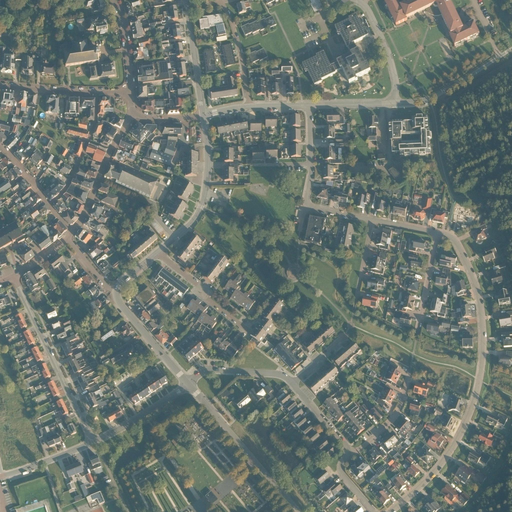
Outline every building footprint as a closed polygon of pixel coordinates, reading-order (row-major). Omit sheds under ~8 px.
[(95,7),(96,12),(104,10),(105,8),(104,5),(102,5),(100,0),(95,0),(94,0),(91,0),(85,2),(87,7),(93,5),(93,8),(95,7)] [(406,19),(400,6),(397,0),(385,0),(384,1),(396,26),(407,20),(406,19)] [(450,35),(463,28),(455,13),(449,0),(413,0),(400,6),(406,19),(426,10),(427,12),(430,14),(432,16),(435,16),(438,16),(441,15),(450,35)] [(311,5),(309,5),(313,13),(322,9),(318,1),(311,5)] [(250,8),(248,2),(243,3),(243,4),(236,6),(238,14),(246,12),(245,9),(250,8)] [(133,15),(130,5),(123,7),(126,17),(133,15)] [(164,16),(168,15),(177,13),(176,7),(169,8),(169,11),(167,11),(167,13),(163,13),(164,16)] [(217,37),(225,35),(223,25),(220,15),(202,18),(203,20),(198,21),(200,30),(209,29),(208,25),(215,24),(217,37)] [(364,31),(356,16),(350,19),(351,20),(335,28),(338,34),(340,33),(347,49),(348,49),(351,55),(337,62),(337,63),(331,67),(324,52),(317,55),(318,57),(302,64),(305,71),(307,70),(315,86),(321,83),(320,81),(336,73),(335,72),(342,69),(349,84),(355,81),(355,79),(371,71),(368,65),(366,66),(358,50),(357,51),(354,44),(369,37),(366,31),(364,31)] [(268,28),(267,28),(268,29),(276,25),(272,17),(264,20),(268,28)] [(98,20),(95,20),(94,19),(87,20),(87,21),(86,21),(87,31),(89,30),(89,31),(95,30),(96,33),(100,32),(100,34),(105,34),(104,31),(107,31),(106,25),(107,25),(106,20),(98,22),(98,20)] [(268,28),(264,20),(264,19),(256,22),(260,30),(259,30),(260,31),(267,28),(268,28)] [(260,30),(256,22),(256,21),(248,25),(252,32),(251,33),(251,34),(259,30),(260,30)] [(138,22),(137,22),(129,23),(128,24),(129,27),(130,28),(131,28),(132,31),(142,29),(149,28),(148,24),(144,25),(144,24),(140,25),(139,22),(138,22)] [(470,25),(463,28),(450,35),(449,35),(455,46),(479,34),(475,25),(474,22),(469,24),(470,25)] [(252,32),(248,25),(248,24),(240,27),(243,35),(244,36),(251,33),(252,32)] [(166,34),(170,33),(179,32),(178,26),(172,27),(172,29),(168,30),(168,31),(166,32),(166,34)] [(142,29),(132,31),(132,35),(131,36),(131,39),(133,40),(140,38),(142,37),(142,34),(143,34),(142,29)] [(139,49),(133,49),(135,61),(144,59),(149,59),(147,50),(143,50),(142,49),(151,47),(149,38),(137,41),(139,49)] [(66,52),(63,53),(65,67),(92,63),(92,64),(88,65),(88,68),(90,80),(97,79),(97,78),(100,78),(115,76),(113,63),(99,65),(98,62),(99,62),(98,58),(100,57),(99,52),(97,53),(96,48),(87,49),(86,46),(89,46),(89,43),(86,43),(72,45),(69,45),(69,48),(67,49),(67,52),(66,52)] [(169,53),(175,52),(182,51),(181,45),(172,46),(172,50),(169,51),(169,53)] [(223,54),(232,52),(231,45),(221,47),(223,54)] [(259,60),(258,61),(259,62),(267,58),(263,49),(255,53),(259,60)] [(9,53),(9,55),(5,55),(5,50),(0,50),(0,56),(0,57),(0,60),(2,60),(2,65),(1,64),(1,73),(6,73),(12,74),(12,69),(14,69),(14,66),(13,66),(13,60),(14,59),(14,57),(13,55),(13,53),(9,53)] [(45,75),(54,76),(54,69),(53,69),(53,66),(46,65),(46,61),(41,61),(40,61),(41,52),(35,51),(35,63),(41,64),(40,70),(41,70),(41,75),(42,76),(44,76),(45,75)] [(204,60),(214,59),(213,52),(203,53),(204,60)] [(224,60),(234,58),(232,52),(223,54),(224,60)] [(259,60),(255,53),(255,52),(247,55),(251,63),(250,63),(251,64),(258,61),(259,60)] [(23,59),(22,68),(21,68),(21,75),(33,75),(33,69),(32,69),(32,63),(35,63),(35,57),(31,57),(31,59),(23,59)] [(234,58),(224,60),(226,67),(235,65),(234,58)] [(205,67),(215,65),(214,59),(204,60),(205,67)] [(173,80),(171,72),(168,73),(167,62),(137,66),(138,77),(137,77),(138,84),(173,80)] [(176,72),(178,71),(185,70),(184,64),(177,65),(177,68),(171,69),(171,72),(176,72)] [(215,65),(205,67),(206,73),(216,72),(215,65)] [(271,70),(271,76),(275,75),(275,80),(280,80),(279,75),(279,70),(271,70)] [(264,83),(263,76),(257,77),(257,83),(256,83),(257,95),(264,95),(264,87),(265,87),(265,83),(264,83)] [(211,100),(238,96),(236,86),(235,86),(234,78),(226,79),(228,87),(212,89),(212,91),(209,91),(211,100)] [(188,95),(187,87),(185,87),(185,84),(169,86),(170,92),(177,91),(178,96),(188,95)] [(138,98),(138,99),(148,99),(148,96),(153,94),(154,88),(146,89),(146,87),(138,88),(136,88),(137,98),(138,98)] [(3,92),(0,109),(6,109),(6,106),(13,107),(14,100),(13,100),(13,93),(3,92)] [(26,102),(27,95),(20,94),(19,100),(19,104),(22,105),(21,108),(25,108),(26,102)] [(35,106),(37,96),(27,95),(26,102),(28,102),(28,105),(26,105),(26,111),(29,111),(30,105),(35,106)] [(46,113),(58,115),(59,108),(58,108),(59,99),(47,97),(46,105),(47,105),(46,113)] [(79,104),(79,99),(68,99),(68,105),(65,105),(65,115),(65,119),(78,120),(79,111),(79,109),(79,104)] [(98,118),(104,118),(104,108),(105,108),(105,109),(110,109),(110,100),(99,100),(99,107),(98,107),(98,118)] [(155,104),(155,109),(164,109),(163,100),(148,100),(148,101),(142,101),(141,110),(142,111),(143,112),(154,112),(154,104),(155,104)] [(167,105),(167,107),(167,115),(179,115),(179,109),(179,107),(182,107),(181,100),(169,101),(169,105),(167,105)] [(339,122),(339,125),(344,125),(344,119),(340,119),(340,114),(328,115),(328,122),(339,122)] [(376,117),(369,117),(369,119),(369,128),(372,128),(372,135),(370,135),(370,139),(377,139),(377,128),(377,126),(379,126),(379,121),(377,121),(376,119),(376,117)] [(118,119),(117,120),(114,118),(113,120),(112,119),(110,119),(108,123),(114,126),(115,125),(120,128),(123,122),(118,119)] [(428,129),(427,119),(427,118),(422,118),(422,119),(418,119),(417,119),(417,118),(412,118),(412,120),(412,121),(407,122),(407,123),(405,123),(405,122),(400,122),(400,123),(395,124),(394,124),(394,122),(389,122),(390,135),(390,136),(390,141),(392,141),(392,143),(392,154),(400,153),(400,155),(430,154),(429,131),(429,129),(428,129)] [(249,138),(247,129),(246,119),(240,120),(242,130),(243,135),(245,135),(246,139),(249,138)] [(237,136),(236,131),(234,122),(228,123),(230,133),(234,132),(235,133),(234,133),(234,137),(237,136)] [(103,126),(98,124),(97,125),(93,135),(93,136),(93,137),(93,138),(98,140),(103,126)] [(140,144),(145,139),(150,143),(155,137),(152,134),(156,130),(157,126),(146,126),(146,125),(143,128),(139,124),(138,124),(137,124),(132,130),(131,130),(129,132),(130,133),(132,136),(132,137),(140,144)] [(225,139),(224,134),(222,124),(216,125),(218,135),(223,134),(224,137),(222,137),(223,139),(225,139)] [(167,146),(164,154),(173,158),(173,157),(173,158),(176,150),(174,149),(176,142),(177,142),(177,135),(181,135),(181,125),(173,125),(173,126),(162,126),(162,134),(168,134),(167,146)] [(106,126),(104,130),(108,132),(106,136),(113,140),(115,137),(114,136),(115,135),(116,135),(117,132),(114,130),(113,130),(113,129),(114,128),(106,126)] [(79,137),(81,131),(68,127),(68,129),(67,130),(65,130),(65,132),(67,132),(67,134),(79,137)] [(81,131),(79,137),(87,139),(88,132),(81,131)] [(100,145),(108,147),(109,145),(110,144),(112,142),(111,141),(106,139),(106,138),(104,137),(104,136),(102,135),(99,140),(102,141),(101,143),(100,145)] [(19,140),(15,137),(14,138),(13,137),(7,143),(8,143),(6,145),(7,146),(6,147),(9,150),(12,147),(13,147),(16,144),(19,140)] [(45,138),(43,144),(45,145),(44,148),(49,150),(52,143),(47,141),(48,140),(45,138)] [(128,141),(121,139),(118,146),(125,149),(125,150),(127,151),(128,151),(130,152),(129,154),(134,155),(138,146),(133,144),(130,142),(131,142),(128,141)] [(75,151),(73,155),(79,158),(85,143),(79,141),(77,145),(75,145),(73,150),(75,151)] [(88,147),(96,150),(106,154),(108,149),(99,145),(98,146),(90,143),(88,147)] [(160,145),(154,143),(149,158),(169,166),(173,158),(164,154),(157,152),(160,145)] [(25,159),(26,160),(29,158),(25,154),(26,153),(27,154),(31,150),(30,149),(28,147),(24,151),(21,148),(14,155),(21,163),(25,159)] [(106,154),(96,150),(88,147),(86,153),(94,156),(93,160),(101,163),(106,154)] [(233,175),(238,175),(238,156),(240,156),(240,152),(238,152),(238,147),(232,147),(232,150),(223,149),(223,162),(230,162),(230,168),(223,168),(223,181),(232,181),(232,184),(237,184),(237,179),(233,179),(233,175)] [(35,155),(29,160),(37,167),(42,161),(40,158),(39,159),(36,156),(39,153),(37,150),(36,151),(33,154),(35,155)] [(111,158),(122,163),(125,156),(114,151),(111,158)] [(195,154),(195,153),(183,154),(182,154),(182,163),(177,162),(176,166),(182,166),(182,168),(187,168),(187,175),(185,175),(185,177),(186,177),(186,178),(191,178),(191,177),(196,177),(196,174),(198,174),(198,169),(196,169),(196,162),(198,162),(198,154),(195,154)] [(44,163),(49,166),(53,158),(49,155),(44,163)] [(338,160),(338,155),(325,155),(326,161),(333,161),(333,165),(341,165),(341,160),(338,160)] [(5,157),(0,161),(0,173),(0,174),(11,163),(5,157)] [(90,168),(98,171),(100,165),(92,162),(93,161),(87,159),(86,162),(91,164),(90,168)] [(63,162),(62,163),(59,161),(56,165),(62,169),(60,172),(66,175),(67,174),(68,175),(71,170),(70,169),(70,168),(65,165),(65,164),(63,162)] [(398,170),(401,168),(401,162),(392,162),(393,168),(388,171),(398,185),(405,180),(398,170)] [(121,169),(116,180),(115,183),(149,198),(157,181),(119,163),(117,167),(119,168),(121,169)] [(121,169),(119,168),(118,169),(115,168),(115,167),(109,164),(103,177),(110,180),(111,178),(116,180),(121,169)] [(14,179),(15,181),(21,176),(15,168),(5,175),(7,177),(8,177),(11,181),(14,179)] [(91,178),(94,179),(98,172),(87,168),(85,172),(78,170),(76,175),(85,179),(86,177),(90,179),(91,178)] [(84,204),(86,198),(89,190),(90,191),(93,184),(77,178),(76,181),(73,180),(72,184),(65,193),(84,204)] [(28,184),(25,180),(21,184),(20,182),(12,188),(14,191),(18,187),(19,186),(22,189),(28,184)] [(177,197),(178,198),(186,203),(188,200),(186,199),(189,195),(190,196),(193,191),(191,190),(193,188),(191,187),(192,185),(184,180),(182,184),(184,185),(181,191),(179,190),(177,193),(179,195),(177,197)] [(50,201),(54,198),(59,194),(58,193),(64,187),(65,186),(62,182),(60,184),(58,181),(43,193),(50,201)] [(7,182),(0,186),(0,195),(11,188),(7,182)] [(24,202),(28,198),(31,195),(28,191),(31,188),(28,184),(22,189),(23,191),(19,194),(22,198),(21,199),(24,202)] [(104,194),(100,202),(114,207),(118,198),(107,194),(109,189),(100,185),(98,191),(104,194)] [(317,198),(327,199),(328,195),(331,195),(332,187),(326,186),(326,189),(319,188),(317,198)] [(269,187),(266,197),(246,190),(243,198),(261,204),(271,208),(272,206),(274,207),(271,215),(283,219),(285,212),(282,211),(284,205),(286,206),(289,196),(276,192),(277,190),(269,187)] [(340,204),(342,196),(338,195),(338,192),(332,191),(331,198),(335,198),(334,203),(340,204)] [(33,207),(41,201),(36,194),(27,201),(22,205),(25,208),(30,204),(33,207)] [(61,198),(66,203),(70,198),(65,194),(61,198)] [(342,196),(340,204),(346,205),(347,201),(351,202),(352,195),(348,194),(348,197),(342,196)] [(356,207),(364,209),(365,205),(368,205),(370,196),(364,195),(363,197),(358,196),(356,207)] [(377,211),(383,213),(384,208),(388,209),(390,200),(385,198),(383,203),(379,202),(377,211)] [(422,207),(431,208),(432,200),(423,198),(422,207)] [(242,199),(240,207),(251,210),(250,215),(258,218),(265,220),(267,211),(260,209),(261,206),(258,205),(257,207),(253,205),(252,208),(250,207),(251,202),(242,199)] [(63,204),(62,205),(58,200),(53,204),(54,205),(53,207),(59,214),(60,212),(61,213),(63,211),(64,212),(67,209),(63,204)] [(184,208),(186,209),(188,207),(178,201),(176,204),(175,203),(172,207),(174,208),(171,214),(169,213),(167,217),(172,219),(173,218),(178,220),(179,218),(181,219),(183,214),(182,213),(184,208)] [(395,205),(396,202),(393,201),(391,209),(394,209),(393,215),(399,216),(401,206),(395,205)] [(401,206),(399,216),(405,217),(406,212),(409,213),(411,204),(405,203),(404,207),(401,206)] [(73,212),(80,215),(84,207),(77,204),(73,212)] [(45,205),(37,212),(35,210),(34,211),(30,214),(33,219),(35,218),(35,219),(40,216),(42,218),(50,212),(45,205)] [(98,221),(104,224),(107,218),(102,216),(105,211),(102,209),(94,205),(92,206),(91,208),(92,210),(93,211),(90,215),(94,217),(94,218),(97,220),(97,219),(99,219),(98,221)] [(460,208),(455,207),(453,214),(458,215),(457,223),(462,224),(462,222),(465,222),(465,223),(473,225),(474,217),(469,216),(469,214),(464,213),(464,212),(459,211),(460,208)] [(30,214),(34,211),(32,208),(23,215),(25,218),(29,214),(30,214)] [(419,219),(422,220),(424,218),(425,215),(423,212),(416,210),(413,212),(412,216),(414,219),(418,220),(419,219)] [(438,223),(440,214),(440,210),(437,210),(437,211),(432,210),(431,216),(433,216),(432,222),(438,223)] [(70,226),(72,226),(74,224),(74,223),(78,219),(72,212),(69,215),(67,213),(62,218),(70,226)] [(440,214),(438,223),(443,224),(444,219),(447,219),(449,213),(443,212),(443,215),(440,214)] [(313,244),(313,245),(320,246),(323,235),(324,235),(325,234),(326,230),(326,228),(324,228),(326,220),(318,218),(318,219),(317,219),(317,218),(309,216),(307,226),(306,227),(305,232),(306,233),(304,243),(311,244),(312,243),(313,244)] [(88,228),(89,228),(98,233),(102,226),(93,221),(93,220),(87,217),(83,225),(88,228)] [(19,227),(20,228),(24,225),(23,224),(25,222),(23,219),(17,224),(19,227)] [(56,231),(60,236),(67,231),(57,219),(54,221),(51,223),(54,227),(53,228),(55,230),(56,230),(56,231)] [(155,220),(150,223),(160,237),(164,234),(155,220)] [(15,223),(15,224),(13,221),(7,224),(8,226),(2,230),(0,227),(0,226),(0,265),(0,266),(8,264),(3,248),(16,241),(18,244),(24,240),(15,223)] [(354,227),(340,224),(339,227),(342,227),(342,226),(344,227),(342,235),(341,234),(341,233),(338,233),(338,235),(352,238),(354,227)] [(50,232),(45,225),(40,229),(45,235),(51,243),(53,242),(53,243),(57,240),(59,240),(61,239),(61,237),(60,236),(56,231),(53,233),(51,231),(50,232)] [(482,241),(486,239),(483,231),(487,229),(486,227),(485,225),(479,228),(481,232),(473,236),(476,243),(478,243),(478,244),(479,244),(480,244),(481,244),(482,243),(482,242),(482,241)] [(148,231),(145,233),(152,242),(158,238),(147,226),(145,228),(148,231)] [(38,228),(26,237),(28,238),(31,242),(33,241),(41,251),(51,243),(45,235),(44,236),(38,228)] [(80,241),(85,245),(92,236),(88,234),(80,229),(74,237),(80,241)] [(378,234),(377,240),(387,242),(390,243),(391,240),(390,239),(391,234),(392,231),(383,229),(382,235),(378,234)] [(139,232),(136,235),(147,247),(152,242),(145,233),(142,236),(139,232)] [(340,238),(342,238),(340,246),(339,246),(339,245),(336,244),(335,247),(350,250),(352,238),(338,235),(337,238),(340,239),(340,238)] [(189,237),(185,241),(192,248),(194,246),(196,244),(189,237)] [(377,240),(376,245),(380,246),(379,249),(388,251),(389,245),(390,246),(390,243),(387,242),(377,240)] [(185,241),(181,245),(188,252),(190,250),(192,248),(185,241)] [(410,244),(409,251),(416,253),(417,249),(424,250),(424,249),(425,249),(426,247),(426,245),(425,244),(425,243),(415,241),(414,245),(410,244)] [(95,257),(96,257),(101,253),(102,252),(99,248),(96,244),(91,249),(92,249),(87,253),(92,260),(95,257)] [(134,247),(132,249),(138,256),(142,252),(137,245),(134,247)] [(24,252),(30,260),(34,256),(28,248),(24,252)] [(485,263),(494,259),(493,255),(496,254),(494,248),(485,252),(486,255),(482,256),(485,263)] [(130,250),(127,252),(133,260),(138,256),(132,249),(130,250)] [(25,263),(30,260),(24,252),(19,255),(25,263)] [(372,264),(382,266),(383,263),(385,264),(387,255),(380,253),(379,260),(373,259),(372,264)] [(97,266),(104,261),(108,258),(105,254),(103,255),(94,262),(97,266)] [(54,270),(59,266),(64,273),(69,270),(63,263),(64,262),(59,256),(49,264),(54,270)] [(219,258),(217,261),(224,266),(228,261),(221,256),(219,258)] [(418,258),(410,256),(409,262),(412,263),(411,267),(421,269),(423,262),(417,261),(418,258)] [(441,259),(440,265),(448,267),(451,267),(451,264),(455,265),(457,258),(456,258),(455,257),(455,256),(454,256),(453,256),(452,256),(451,257),(447,256),(447,257),(442,256),(441,259)] [(104,261),(97,266),(103,273),(110,267),(104,261)] [(215,263),(214,265),(221,271),(224,266),(217,261),(215,263)] [(381,269),(382,266),(372,264),(371,270),(375,271),(374,274),(383,275),(384,270),(381,269)] [(212,267),(210,270),(218,276),(221,271),(214,265),(212,267)] [(45,275),(40,268),(32,274),(37,281),(45,275)] [(437,276),(436,284),(446,286),(447,280),(451,281),(450,271),(443,269),(442,273),(445,274),(445,277),(437,276)] [(158,277),(159,278),(162,280),(163,281),(168,274),(163,270),(158,277)] [(208,273),(206,275),(214,281),(218,276),(210,270),(208,273)] [(493,285),(503,283),(501,276),(500,276),(499,270),(492,272),(494,278),(491,278),(493,285)] [(73,277),(69,272),(63,276),(67,281),(73,277)] [(32,293),(37,289),(35,286),(37,285),(30,273),(23,277),(27,282),(26,283),(28,287),(32,293)] [(94,283),(87,274),(81,279),(80,280),(79,278),(73,283),(76,287),(81,283),(80,282),(82,281),(88,288),(94,283)] [(168,274),(163,281),(164,282),(167,284),(168,285),(173,278),(168,274)] [(412,291),(417,292),(418,287),(419,282),(413,281),(413,278),(407,276),(406,282),(409,283),(408,290),(412,291)] [(173,278),(168,285),(169,285),(172,288),(173,289),(178,282),(173,278)] [(384,286),(385,280),(377,279),(376,282),(369,281),(367,288),(373,289),(372,291),(376,292),(378,285),(384,286)] [(46,283),(52,292),(56,289),(50,280),(46,283)] [(229,281),(223,289),(228,292),(234,285),(231,283),(229,281)] [(178,282),(173,289),(174,289),(177,292),(178,293),(183,286),(178,282)] [(463,292),(466,291),(463,282),(456,284),(459,293),(457,294),(458,297),(464,295),(463,292)] [(94,295),(97,298),(102,293),(96,285),(90,290),(93,294),(94,295)] [(234,285),(228,292),(233,296),(238,288),(236,287),(234,285)] [(183,286),(178,293),(179,293),(183,296),(188,290),(183,286)] [(135,299),(150,316),(159,308),(152,299),(155,297),(148,288),(135,299)] [(238,288),(233,296),(237,299),(243,292),(241,290),(238,288)] [(501,298),(498,299),(499,306),(510,304),(509,297),(508,297),(507,291),(500,292),(501,298)] [(243,292),(237,299),(242,303),(248,296),(245,294),(243,292)] [(402,297),(401,303),(404,303),(414,305),(415,301),(414,301),(415,299),(409,298),(409,295),(402,294),(402,297)] [(431,303),(431,306),(441,308),(442,304),(446,305),(447,297),(441,295),(439,301),(432,300),(432,303),(431,303)] [(102,305),(103,306),(109,302),(104,296),(98,300),(98,299),(94,302),(99,308),(102,305)] [(364,298),(363,306),(373,308),(376,308),(377,302),(378,302),(379,297),(373,296),(372,299),(364,298)] [(256,300),(255,302),(262,308),(266,303),(259,298),(256,300)] [(191,299),(186,306),(188,308),(191,310),(196,302),(191,299)] [(458,309),(456,310),(457,313),(461,313),(471,312),(470,306),(466,306),(465,300),(460,301),(460,302),(460,304),(458,305),(458,307),(458,309)] [(196,302),(191,310),(193,312),(195,313),(201,306),(196,302)] [(253,304),(251,307),(259,313),(262,308),(255,302),(253,304)] [(89,306),(94,312),(98,310),(93,303),(89,306)] [(400,306),(399,312),(406,313),(406,310),(412,311),(413,309),(414,305),(404,303),(404,306),(400,306)] [(280,305),(276,310),(283,316),(286,313),(287,311),(280,305)] [(201,306),(195,313),(197,315),(200,317),(204,311),(205,309),(201,306)] [(431,309),(430,312),(438,314),(437,317),(445,318),(447,309),(441,308),(431,306),(430,309),(431,309)] [(56,317),(53,309),(45,313),(49,320),(56,317)] [(276,310),(273,315),(280,320),(282,318),(283,316),(276,310)] [(151,320),(144,311),(138,317),(141,321),(144,325),(151,320)] [(200,317),(199,318),(201,320),(203,321),(209,314),(204,311),(200,317)] [(411,319),(408,318),(402,317),(403,313),(395,312),(394,319),(401,320),(400,325),(410,327),(411,319)] [(459,319),(457,319),(458,324),(464,323),(463,318),(471,317),(471,312),(461,313),(461,316),(459,317),(459,319)] [(499,318),(501,326),(507,325),(507,326),(511,326),(511,325),(511,324),(510,317),(511,316),(511,312),(506,313),(507,317),(499,318)] [(209,314),(203,321),(205,323),(208,325),(213,318),(209,314)] [(13,321),(16,320),(16,321),(15,321),(16,323),(17,323),(18,324),(24,321),(21,315),(15,318),(15,317),(11,319),(13,321)] [(273,315),(269,319),(276,325),(278,323),(280,320),(273,315)] [(213,318),(208,325),(211,327),(213,329),(218,321),(213,318)] [(62,323),(60,319),(57,320),(57,322),(51,325),(53,330),(60,327),(59,324),(62,323)] [(269,319),(265,324),(273,330),(275,327),(276,325),(269,319)] [(18,324),(17,323),(16,323),(14,325),(15,327),(19,325),(21,330),(26,327),(24,321),(18,324)] [(225,323),(232,329),(234,327),(227,321),(225,323)] [(157,328),(152,322),(146,327),(151,332),(157,328)] [(133,333),(127,324),(121,329),(122,330),(117,334),(119,335),(120,334),(123,338),(126,335),(127,337),(133,333)] [(322,327),(330,336),(334,333),(326,324),(322,327)] [(428,324),(427,331),(431,332),(430,333),(431,333),(430,336),(437,338),(438,334),(440,326),(432,324),(432,325),(428,324)] [(262,326),(259,331),(266,336),(267,334),(269,332),(262,326)] [(326,340),(330,336),(322,327),(318,331),(326,340)] [(114,335),(110,329),(99,338),(103,343),(111,336),(113,339),(118,335),(117,333),(114,335)] [(66,337),(63,331),(55,335),(58,341),(66,337)] [(155,336),(162,345),(168,339),(161,331),(155,336)] [(322,343),(326,340),(318,331),(314,335),(322,343)] [(26,340),(32,338),(29,332),(23,334),(19,335),(21,338),(24,336),(26,339),(26,340)] [(236,332),(230,339),(232,341),(239,334),(236,332)] [(510,340),(510,337),(511,336),(511,332),(501,334),(502,337),(506,337),(506,340),(503,341),(504,348),(511,347),(511,341),(511,342),(511,340),(510,340)] [(463,348),(473,348),(473,337),(469,337),(469,333),(460,333),(460,334),(460,341),(464,341),(464,348),(463,348)] [(303,341),(298,335),(294,339),(299,344),(303,341)] [(318,347),(322,343),(314,335),(310,338),(318,347)] [(61,346),(64,352),(70,349),(76,346),(75,344),(71,345),(70,343),(76,339),(75,336),(66,340),(67,343),(61,346)] [(26,340),(26,339),(22,341),(24,344),(27,342),(29,347),(35,344),(32,338),(26,340)] [(177,342),(173,338),(168,344),(172,347),(177,342)] [(193,343),(191,345),(198,353),(203,349),(194,338),(191,340),(193,343)] [(219,338),(212,344),(220,352),(222,350),(231,359),(244,346),(240,342),(235,347),(231,343),(229,345),(226,342),(225,344),(219,338)] [(314,351),(318,347),(310,338),(306,342),(314,351)] [(285,340),(274,350),(278,355),(286,348),(284,346),(287,343),(285,340)] [(309,354),(314,351),(306,342),(302,345),(309,354)] [(350,347),(357,355),(361,351),(354,343),(350,347)] [(133,349),(130,345),(120,353),(119,352),(109,358),(113,365),(124,359),(127,363),(133,359),(132,358),(134,356),(137,360),(145,354),(137,345),(133,349)] [(185,346),(184,347),(193,358),(198,353),(191,345),(188,347),(186,345),(185,346)] [(70,349),(64,352),(66,358),(72,355),(71,351),(77,348),(76,346),(70,349)] [(184,347),(181,348),(185,353),(182,355),(188,362),(193,358),(184,347)] [(346,350),(353,358),(357,355),(350,347),(346,350)] [(34,357),(39,354),(37,348),(31,351),(31,350),(27,352),(28,354),(32,353),(34,356),(34,357)] [(286,348),(278,355),(282,360),(292,352),(290,350),(289,351),(286,348)] [(349,362),(353,358),(346,350),(341,354),(349,362)] [(292,352),(282,360),(287,365),(295,358),(292,356),(293,355),(292,352)] [(511,360),(511,352),(506,352),(506,358),(499,358),(499,365),(506,366),(507,367),(509,367),(510,366),(511,366),(511,360)] [(34,357),(34,356),(30,358),(31,360),(35,358),(37,363),(42,360),(39,354),(34,357)] [(344,366),(349,362),(341,354),(337,357),(344,366)] [(340,369),(344,366),(337,357),(333,361),(340,369)] [(295,358),(287,365),(291,370),(303,361),(300,358),(297,361),(295,358)] [(72,369),(84,363),(83,361),(79,363),(79,361),(76,363),(75,361),(69,364),(72,369)] [(75,374),(80,371),(80,370),(84,367),(84,366),(85,365),(84,363),(72,369),(75,374)] [(388,370),(386,374),(387,374),(389,375),(389,374),(398,379),(401,374),(396,372),(398,367),(391,363),(387,370),(388,370)] [(42,373),(47,371),(45,365),(39,367),(38,365),(31,368),(33,373),(37,372),(40,370),(41,373),(42,372),(42,373)] [(331,365),(327,368),(332,375),(335,373),(337,371),(331,365)] [(327,368),(323,372),(328,379),(330,377),(332,375),(327,368)] [(42,372),(41,373),(38,374),(39,377),(43,375),(45,379),(50,377),(47,371),(42,373),(42,372)] [(323,372),(318,376),(319,377),(324,383),(326,380),(328,379),(323,372)] [(156,373),(153,375),(161,387),(167,383),(162,375),(159,378),(156,373)] [(384,378),(383,381),(389,384),(391,382),(396,384),(398,379),(389,374),(389,375),(387,374),(384,378)] [(153,380),(151,382),(156,390),(161,387),(153,375),(151,376),(153,380)] [(319,377),(315,380),(320,387),(322,386),(325,384),(324,383),(319,377)] [(9,378),(0,379),(0,381),(1,387),(10,385),(9,378)] [(85,381),(83,378),(77,380),(80,386),(86,383),(90,381),(89,379),(85,381)] [(89,389),(88,386),(94,383),(92,380),(90,381),(86,383),(80,386),(83,392),(87,390),(89,393),(99,388),(97,385),(89,389)] [(145,380),(143,382),(151,394),(156,390),(151,382),(147,384),(145,380)] [(315,380),(310,384),(316,391),(318,389),(320,387),(315,380)] [(50,391),(56,389),(53,382),(47,385),(47,384),(42,386),(44,389),(48,387),(50,391)] [(142,387),(139,389),(145,398),(151,394),(143,382),(140,384),(142,387)] [(381,383),(379,386),(384,389),(383,391),(385,392),(384,395),(393,400),(395,395),(391,392),(392,390),(386,386),(386,385),(381,383)] [(310,384),(305,388),(311,395),(313,393),(316,391),(310,384)] [(425,387),(425,385),(421,384),(421,386),(416,385),(414,393),(426,396),(429,388),(425,387)] [(10,385),(1,387),(3,394),(12,392),(10,385)] [(272,391),(268,387),(263,391),(267,395),(268,395),(272,391)] [(88,403),(100,398),(99,395),(96,397),(94,394),(100,391),(99,388),(89,393),(90,396),(86,398),(88,403)] [(134,388),(131,389),(134,393),(139,402),(145,398),(139,389),(136,391),(134,388)] [(265,395),(259,388),(256,390),(255,388),(247,395),(248,396),(246,397),(244,394),(240,398),(241,398),(234,404),(239,410),(245,405),(245,406),(250,402),(251,400),(255,405),(263,398),(262,398),(265,395)] [(50,391),(46,393),(47,395),(51,393),(54,398),(59,395),(56,389),(50,391)] [(128,391),(126,393),(134,406),(139,402),(134,393),(131,395),(128,391)] [(271,398),(267,401),(270,403),(277,397),(272,391),(268,395),(271,398)] [(12,392),(3,394),(4,401),(13,400),(12,392)] [(283,406),(289,401),(290,400),(286,395),(284,396),(283,394),(277,399),(283,406)] [(379,399),(377,403),(383,407),(385,402),(390,405),(393,400),(384,395),(382,398),(380,397),(379,399)] [(459,412),(462,403),(456,401),(458,398),(452,396),(451,399),(452,399),(451,402),(453,403),(452,406),(450,405),(446,407),(448,412),(453,410),(459,412)] [(100,398),(88,403),(91,409),(97,406),(96,403),(101,401),(100,398)] [(326,408),(327,409),(336,401),(335,399),(332,401),(330,398),(322,404),(325,408),(326,408)] [(13,400),(4,401),(5,409),(15,407),(13,400)] [(59,410),(65,407),(62,400),(56,403),(51,405),(52,407),(57,405),(59,409),(59,410)] [(289,414),(295,408),(296,407),(292,402),(291,403),(289,401),(283,406),(289,414)] [(336,401),(327,409),(328,410),(327,410),(330,413),(338,407),(335,404),(337,402),(336,401)] [(410,414),(418,417),(420,410),(419,410),(420,406),(412,403),(410,409),(412,410),(410,414)] [(369,411),(364,405),(360,408),(365,414),(369,411)] [(113,414),(116,420),(122,416),(119,411),(120,411),(117,406),(115,407),(117,412),(114,414),(113,414)] [(59,410),(59,409),(54,411),(55,414),(60,411),(62,416),(68,414),(65,407),(59,410)] [(338,407),(330,413),(333,417),(333,416),(334,417),(344,409),(342,407),(340,409),(338,407)] [(378,422),(384,416),(376,407),(370,412),(372,415),(371,416),(374,420),(376,419),(378,422)] [(295,421),(299,417),(302,414),(298,409),(297,411),(295,408),(289,414),(295,421)] [(344,409),(334,417),(335,419),(337,422),(341,418),(345,415),(342,413),(345,411),(344,409)] [(443,412),(436,409),(433,415),(436,417),(437,415),(441,417),(443,412)] [(113,414),(114,414),(113,414),(111,410),(109,411),(111,415),(106,418),(109,423),(116,420),(113,414)] [(341,418),(344,422),(344,421),(346,422),(355,414),(354,412),(351,415),(349,412),(345,415),(341,418)] [(355,414),(346,422),(347,424),(346,424),(349,427),(356,421),(354,418),(356,416),(355,414)] [(446,422),(443,428),(450,431),(455,421),(448,417),(444,415),(442,419),(446,422)] [(489,415),(486,421),(491,424),(491,425),(495,427),(497,422),(504,426),(508,419),(499,415),(497,419),(489,415)] [(299,430),(305,424),(306,423),(302,418),(301,419),(299,417),(295,421),(293,422),(299,430)] [(67,427),(63,419),(60,420),(59,421),(57,422),(56,422),(58,425),(60,429),(63,428),(64,431),(67,429),(70,435),(76,433),(72,425),(67,427)] [(400,424),(408,431),(410,429),(412,430),(414,428),(414,429),(417,427),(411,422),(409,424),(404,420),(400,424)] [(361,421),(359,423),(356,421),(349,427),(351,430),(352,430),(353,431),(362,423),(361,421)] [(11,424),(12,432),(19,432),(19,428),(20,428),(20,423),(11,424)] [(362,423),(353,431),(354,432),(354,433),(356,436),(364,429),(361,426),(364,424),(362,423)] [(305,437),(311,431),(312,430),(308,425),(307,426),(305,424),(299,430),(305,437)] [(408,431),(400,424),(397,428),(401,433),(399,435),(405,440),(407,438),(406,437),(408,435),(406,433),(408,431)] [(436,429),(429,425),(426,429),(426,430),(433,434),(436,429)] [(311,431),(305,437),(311,444),(319,438),(315,433),(313,434),(311,431)] [(488,436),(482,433),(478,441),(482,443),(481,445),(488,448),(488,446),(491,447),(494,440),(492,439),(493,437),(488,435),(488,436)] [(386,438),(393,446),(395,444),(398,447),(402,443),(397,436),(394,438),(391,434),(386,438)] [(54,436),(51,437),(55,445),(60,443),(57,435),(54,436)] [(435,436),(429,445),(435,448),(436,446),(439,447),(443,441),(435,436)] [(49,448),(55,445),(51,437),(49,438),(45,439),(49,448)] [(390,448),(393,446),(386,438),(382,442),(385,446),(383,448),(388,454),(392,450),(390,448)] [(320,452),(326,447),(328,445),(323,440),(322,442),(320,440),(314,445),(320,452)] [(425,446),(423,448),(422,449),(426,452),(420,458),(428,464),(433,457),(428,453),(430,450),(425,446)] [(36,447),(30,449),(32,455),(39,453),(36,447)] [(326,447),(320,452),(326,459),(334,452),(330,448),(328,449),(326,447)] [(29,448),(22,450),(25,459),(26,459),(25,458),(32,456),(32,455),(30,449),(29,448)] [(379,454),(374,449),(369,453),(372,457),(375,461),(376,461),(381,456),(383,459),(386,456),(382,451),(379,454)] [(22,450),(15,452),(19,461),(25,459),(22,450)] [(15,452),(8,454),(11,463),(18,460),(18,462),(19,461),(15,452)] [(490,458),(483,453),(480,457),(473,452),(469,459),(474,462),(473,462),(477,464),(479,461),(486,465),(490,458)] [(90,463),(88,464),(91,471),(93,470),(98,468),(101,467),(99,464),(96,456),(89,459),(90,463)] [(414,463),(409,457),(406,460),(411,466),(414,463)] [(354,473),(357,477),(363,472),(362,471),(368,466),(364,461),(358,466),(356,464),(351,469),(355,473),(354,473)] [(72,465),(76,475),(80,473),(82,477),(84,476),(79,463),(73,466),(73,465),(72,465)] [(76,475),(72,465),(71,466),(65,469),(70,482),(73,481),(71,477),(76,475)] [(415,478),(419,473),(412,466),(408,471),(415,478)] [(476,475),(465,467),(464,469),(462,468),(456,476),(462,481),(461,482),(464,484),(471,475),(474,477),(476,475)] [(329,477),(324,471),(315,479),(320,485),(329,477)] [(370,484),(379,476),(378,474),(377,474),(377,473),(376,472),(367,481),(370,484)] [(486,478),(479,473),(475,478),(482,483),(486,478)] [(393,483),(400,491),(406,486),(404,484),(407,482),(400,474),(397,476),(399,478),(393,483)] [(330,486),(323,492),(328,497),(332,493),(334,496),(341,489),(337,484),(332,488),(330,486)] [(84,485),(80,487),(85,498),(88,496),(84,485)] [(377,497),(384,505),(390,500),(388,498),(391,495),(383,487),(378,491),(380,494),(377,497)] [(452,491),(448,487),(442,493),(452,502),(455,498),(464,506),(470,499),(464,493),(460,497),(455,493),(456,491),(454,489),(452,491)] [(89,497),(92,502),(97,500),(99,505),(104,503),(100,493),(98,493),(91,496),(89,497)] [(212,494),(210,496),(208,494),(205,497),(212,504),(215,502),(213,500),(216,498),(212,494)] [(352,500),(347,494),(340,499),(345,504),(340,508),(343,511),(345,511),(351,507),(348,504),(352,500)] [(425,509),(427,511),(436,511),(440,509),(435,504),(433,506),(430,503),(425,509)]
